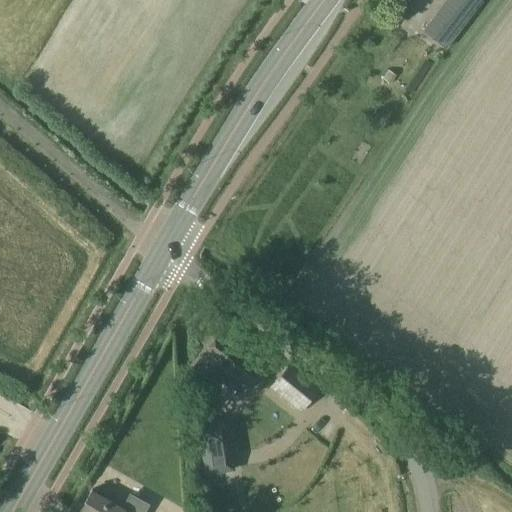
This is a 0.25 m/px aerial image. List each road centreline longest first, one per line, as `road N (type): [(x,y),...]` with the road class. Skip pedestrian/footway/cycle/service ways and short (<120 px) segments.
road 1 (unclassified): [(425,511),(415,466),(362,397),(161,250)]
road 2 (secondary): [(12,511),(161,250)]
road 3 (secondary): [(161,250),(322,0)]
